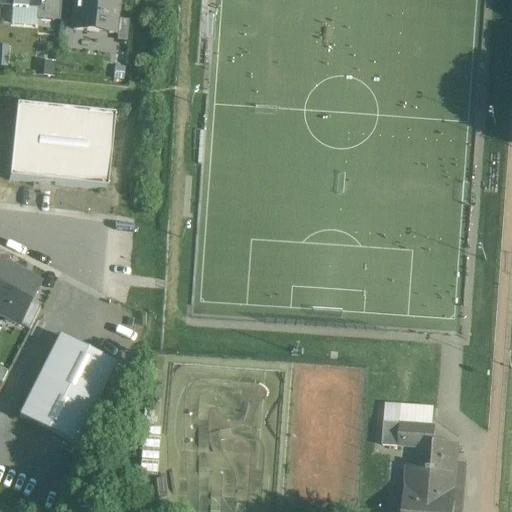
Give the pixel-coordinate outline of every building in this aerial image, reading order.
[(0,0),(0,7),(12,8),(12,10),(27,11),(27,9),(39,10),(39,0),(0,0)] [(116,0),(76,0),(73,31),(113,35),(116,0)] [(9,182),(75,189),(106,192),(113,119),(17,109),(16,110),(9,182)] [(6,265),(0,261),(0,317),(19,328),(42,283),(33,278),(33,277),(7,264),(6,265)] [(117,365),(59,336),(18,418),(76,447),(117,365)] [(401,427),(401,434),(400,448),(420,449),(420,450),(420,451),(419,470),(406,470),(403,511),(451,511),(456,447),(456,446),(455,446),(434,444),(435,429),(401,427)]
